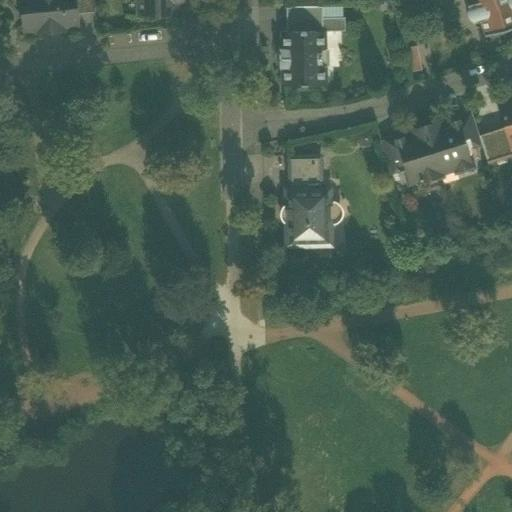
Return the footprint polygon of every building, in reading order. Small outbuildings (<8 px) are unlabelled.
[(39,29),(40,32),(62,30),(62,26),(77,25),(75,13),(74,0),(21,0),(25,30),(39,29)] [(74,0),(75,13),(95,11),(94,0),(74,0)] [(138,0),(138,15),(179,14),(179,1),(183,1),(182,0),(138,0)] [(480,21),(485,36),(511,28),(511,0),(471,0),(472,4),(467,5),(468,7),(466,11),(467,15),(469,19),(472,22),(473,23),(480,21)] [(345,17),(322,18),(322,6),(309,7),(309,31),(323,31),(345,31),(345,17)] [(286,7),(287,32),(309,31),(309,7),(286,7)] [(283,68),(283,85),(324,84),(324,66),(319,66),(319,49),(324,49),(323,31),(309,31),(287,32),(282,32),(283,48),(279,48),(279,68),(283,68)] [(405,48),(410,72),(421,69),(416,46),(405,48)] [(506,127),(511,146),(511,97),(498,102),(506,127)] [(465,142),(479,137),(479,135),(472,114),(451,121),(458,144),(465,142)] [(439,120),(425,124),(440,171),(454,166),(456,171),(472,166),(465,142),(458,144),(451,121),(440,124),(439,120)] [(441,176),(440,171),(425,124),(411,129),(412,133),(402,136),(409,159),(403,161),(407,174),(413,172),(417,175),(419,180),(420,183),(441,176)] [(506,127),(479,135),(479,137),(487,163),(511,154),(511,146),(506,127)] [(381,143),(388,166),(403,161),(409,159),(402,136),(381,143)] [(289,158),(290,189),(321,189),(320,157),(289,158)] [(410,182),(419,180),(417,175),(413,172),(407,174),(410,182)] [(331,236),(331,222),(335,221),(339,217),(340,212),(338,207),(335,203),(330,203),(330,189),(321,189),(290,189),(285,190),(286,246),(310,245),(310,237),(331,236)]
